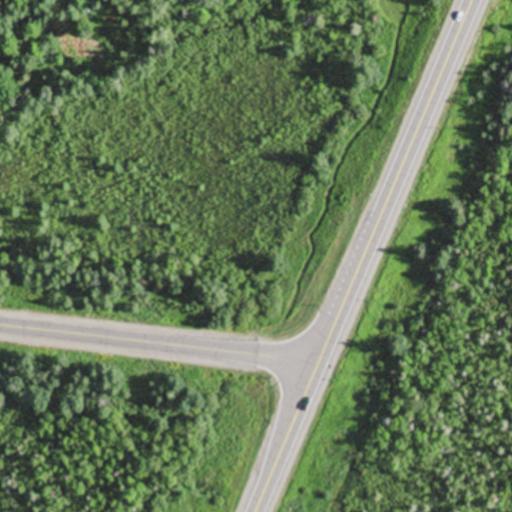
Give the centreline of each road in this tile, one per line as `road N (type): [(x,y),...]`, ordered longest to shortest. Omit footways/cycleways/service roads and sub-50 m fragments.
road 1 (primary): [(255,511),(473,0)]
road 2 (secondary): [(0,326),(319,362)]
